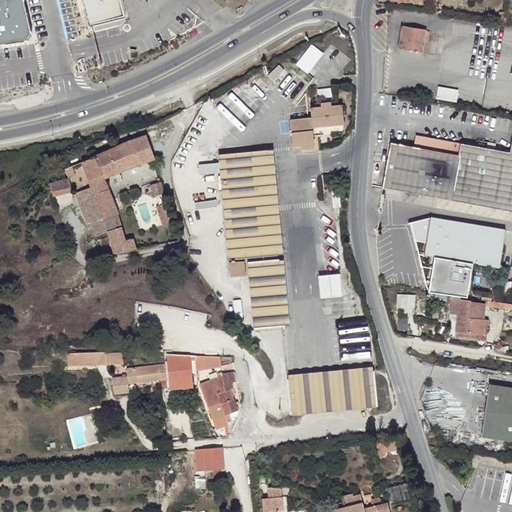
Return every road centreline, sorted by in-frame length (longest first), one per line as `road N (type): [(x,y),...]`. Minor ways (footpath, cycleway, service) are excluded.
road 1 (unclassified): [(442,511),(356,215),(362,47),(342,0)]
road 2 (secondary): [(0,135),(85,115),(197,68),(311,0)]
road 3 (secondary): [(281,0),(138,80),(0,122)]
road 4 (unknown): [(275,114),(199,154),(189,170),(187,211),(213,284)]
road 5 (unknown): [(488,85),(497,28),(411,11)]
